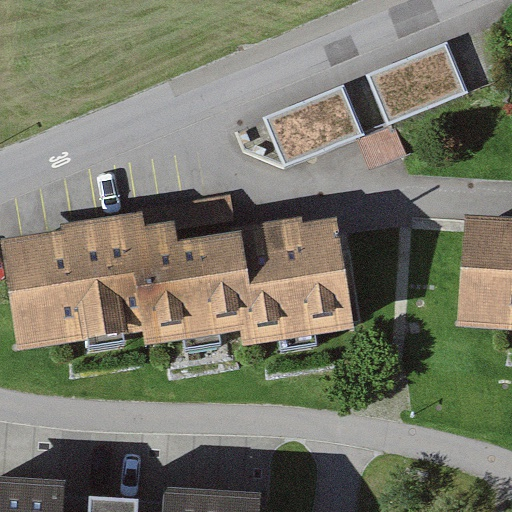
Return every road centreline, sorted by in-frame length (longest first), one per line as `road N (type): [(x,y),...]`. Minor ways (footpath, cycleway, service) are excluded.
road 1 (residential): [(0,406),(337,430),(511,469)]
road 2 (residential): [(432,0),(0,191)]
